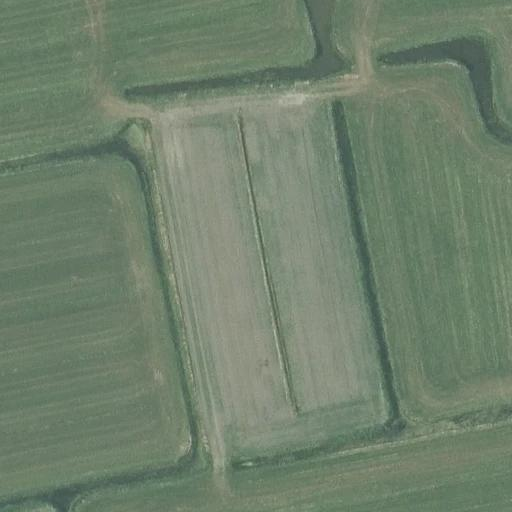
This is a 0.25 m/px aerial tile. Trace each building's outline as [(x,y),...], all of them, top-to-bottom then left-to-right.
[(244,0),(223,0),(230,34),(250,31),(244,0)] [(261,0),(244,0),(250,31),(267,28),(261,0)] [(278,0),(261,0),(267,28),(283,25),(278,0)] [(296,0),(278,0),(283,25),(300,22),(296,0)] [(316,0),(296,0),(300,22),(320,18),(316,0)] [(364,0),(341,0),(343,9),(365,5),(364,0)] [(164,7),(142,11),(149,49),(171,45),(164,7)] [(142,11),(126,14),(133,52),(149,49),(142,11)] [(126,14),(109,17),(116,55),(133,52),(126,14)] [(109,17),(87,21),(94,59),(116,55),(109,17)] [(65,20),(43,24),(50,62),(72,58),(65,20)] [(43,24),(23,28),(30,66),(50,62),(43,24)] [(23,28),(3,32),(4,36),(10,70),(30,66),(23,28)] [(4,36),(0,37),(0,76),(11,74),(10,70),(4,36)]
